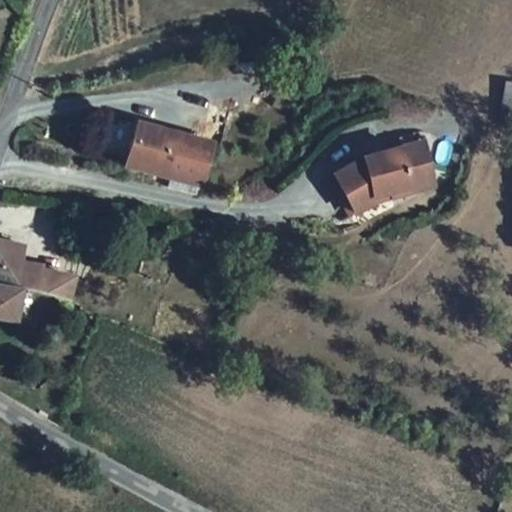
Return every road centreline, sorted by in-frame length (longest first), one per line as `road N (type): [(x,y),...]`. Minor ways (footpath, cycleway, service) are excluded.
road 1 (unclassified): [(178,511),(0,410)]
road 2 (unclassified): [(0,138),(52,0)]
